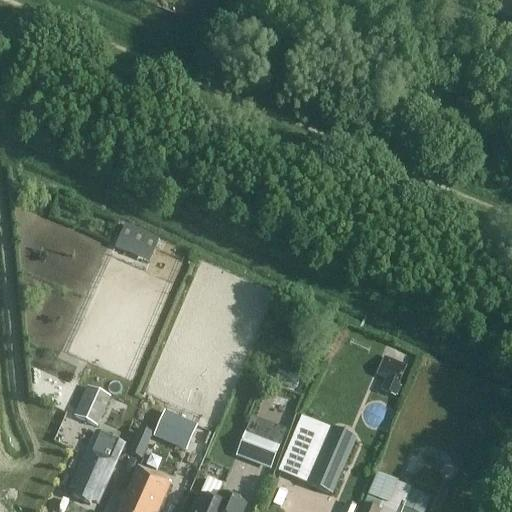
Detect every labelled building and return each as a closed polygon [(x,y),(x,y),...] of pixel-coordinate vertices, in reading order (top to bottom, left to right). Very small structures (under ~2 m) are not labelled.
[(126,227),(116,249),(127,254),(131,246),(153,256),(159,242),(137,232),(126,227)] [(399,387),(407,367),(385,358),(376,377),(385,381),(381,393),(395,400),(400,387),(399,387)] [(75,417),(98,428),(111,398),(88,388),(75,417)] [(165,413),(153,439),(186,454),(197,427),(165,413)] [(308,486),(331,431),(302,418),(279,474),(308,486)] [(128,455),(142,461),(153,436),(139,430),(128,455)] [(237,458),(270,471),(280,444),(247,431),(237,458)] [(331,431),(308,486),(333,496),(356,441),(331,431)] [(116,465),(88,453),(71,490),(76,492),(73,499),(90,506),(92,502),(98,505),(116,465)] [(158,511),(171,485),(139,471),(120,511),(158,511)] [(219,495),(223,487),(208,480),(193,511),(243,511),(245,507),(219,495)] [(386,504),(382,511),(403,511),(398,510),(408,488),(398,484),(388,505),(386,504)] [(426,511),(432,500),(410,490),(402,507),(412,511),(426,511)]
